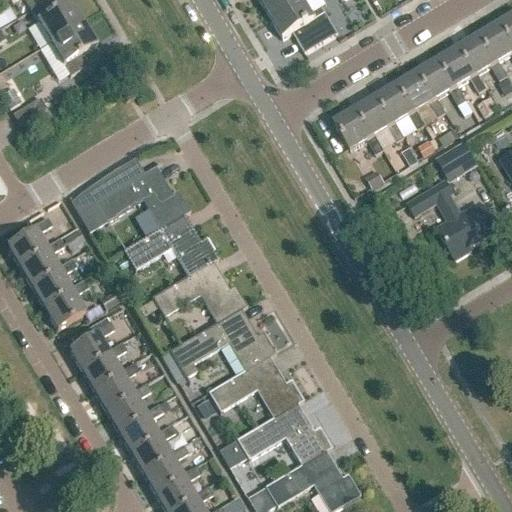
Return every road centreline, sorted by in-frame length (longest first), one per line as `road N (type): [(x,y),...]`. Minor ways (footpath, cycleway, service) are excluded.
road 1 (residential): [(404,511),(169,117)]
road 2 (residential): [(0,278),(136,511),(22,511),(0,473)]
road 3 (unclassified): [(411,353),(272,121)]
road 4 (residential): [(272,121),(471,0)]
road 5 (residential): [(22,204),(169,117)]
road 6 (unclassified): [(489,484),(411,353)]
